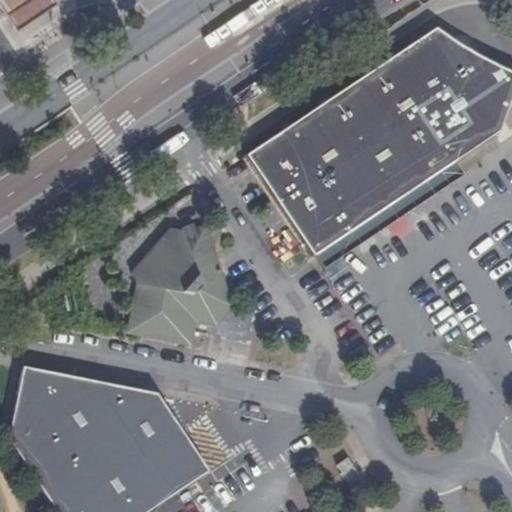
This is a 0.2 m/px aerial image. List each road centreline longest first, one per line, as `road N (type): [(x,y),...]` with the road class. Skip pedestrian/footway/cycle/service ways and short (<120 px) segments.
road 1 (primary): [(0,247),(372,0)]
road 2 (unclassified): [(0,344),(373,415)]
road 3 (primary): [(198,0),(0,132)]
road 4 (unclassified): [(476,436),(476,405),(445,372),(399,376),(373,415)]
road 5 (unclassified): [(373,415),(379,445),(414,472),(459,462),(476,436)]
